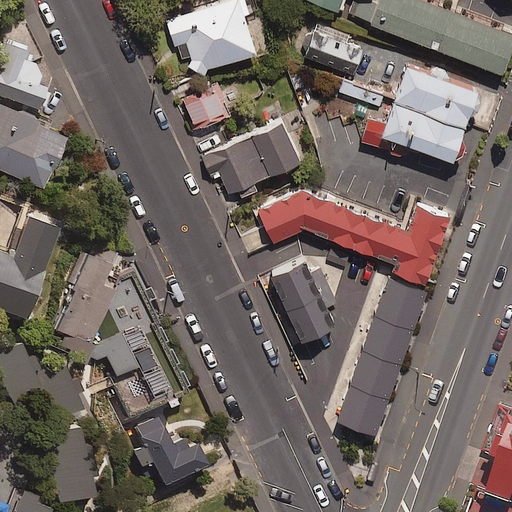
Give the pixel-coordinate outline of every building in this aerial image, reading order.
[(258,10),(254,0),(226,0),(165,20),(173,46),(183,43),(193,74),(254,54),(241,15),(258,10)] [(303,0),(335,12),(339,0),(352,0),(347,13),(370,21),(369,25),(499,75),(511,41),(511,35),(419,0),(303,0)] [(347,35),(317,23),(304,56),(350,74),(361,48),(344,42),(347,35)] [(28,53),(8,45),(0,64),(0,95),(39,111),(47,90),(35,86),(42,70),(24,62),(28,53)] [(474,93),(403,67),(383,125),(367,119),(359,141),(386,151),(389,142),(449,163),(474,93)] [(382,93),(343,78),(338,92),(377,107),(382,93)] [(228,115),(216,83),(180,96),(191,128),(228,115)] [(45,125),(0,104),(0,170),(43,190),(65,139),(43,130),(45,125)] [(297,164),(281,124),(202,157),(206,166),(215,162),(231,201),(254,192),(250,183),(297,164)] [(404,234),(297,192),(255,214),(271,244),(300,229),(397,266),(394,274),(421,285),(447,219),(415,206),(404,234)] [(58,231),(26,220),(13,256),(0,251),(0,310),(26,320),(58,231)] [(116,255),(93,245),(73,291),(75,292),(53,342),(86,356),(114,292),(102,286),(116,255)] [(310,273),(305,261),(269,277),(298,343),(332,328),(323,308),(335,302),(320,268),(310,273)] [(424,294),(386,280),(334,423),(372,436),(424,294)] [(140,332),(131,336),(128,330),(100,344),(116,378),(136,368),(140,375),(114,389),(130,420),(165,403),(169,410),(177,406),(140,332)] [(21,343),(0,350),(0,382),(5,398),(36,387),(21,343)] [(82,410),(76,396),(81,394),(75,377),(70,378),(66,368),(37,379),(52,421),(82,410)] [(511,401),(483,481),(511,491),(511,401)] [(184,430),(166,438),(156,418),(136,427),(145,446),(133,452),(145,478),(157,473),(164,488),(208,467),(198,445),(192,447),(184,430)] [(93,498),(90,479),(96,478),(91,445),(85,446),(82,428),(48,434),(59,503),(93,498)] [(50,511),(51,511),(34,506),(37,498),(20,493),(13,511),(50,511)]
